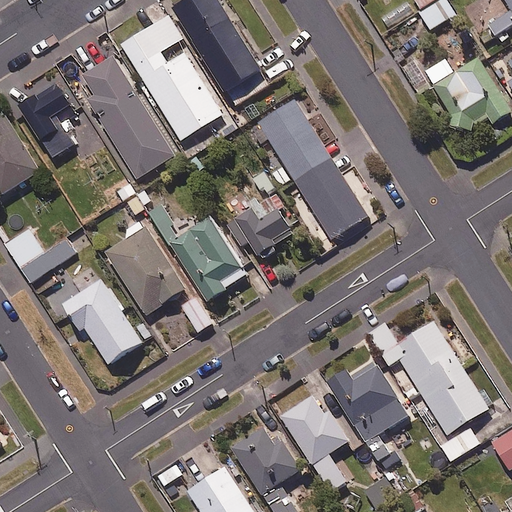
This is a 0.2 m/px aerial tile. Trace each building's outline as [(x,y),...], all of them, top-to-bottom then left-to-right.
[(199,0),(175,15),(234,111),(244,105),(272,87),(218,0),(199,0)] [(405,0),(403,0),(375,19),(385,34),(415,14),(405,0)] [(416,0),(424,13),(446,0),(416,0)] [(511,0),(504,0),(511,12),(488,28),(502,48),(511,41),(511,0)] [(423,18),(433,34),(451,22),(456,29),(462,25),(448,2),(423,18)] [(125,49),(184,144),(225,119),(188,58),(171,69),(163,56),(185,42),(171,20),(125,49)] [(177,159),(116,60),(82,82),(94,102),(90,105),(139,183),(177,159)] [(457,78),(447,62),(427,75),(466,139),(493,122),(498,131),(511,122),(511,110),(482,62),(457,78)] [(22,110),(55,163),(77,148),(75,144),(82,140),(71,123),(79,118),(59,86),(22,110)] [(296,101),(260,124),(334,241),(370,218),(296,101)] [(43,177),(9,122),(0,127),(0,194),(4,201),(43,177)] [(284,166),(272,175),(283,191),(295,182),(284,166)] [(267,174),(255,183),(267,199),(279,190),(267,174)] [(127,206),(136,220),(148,212),(146,209),(154,203),(147,192),(127,206)] [(287,210),(279,197),(263,208),(258,200),(245,208),(250,215),(230,229),(245,252),(252,248),(261,262),(308,231),(292,207),(287,210)] [(214,221),(182,241),(174,229),(176,227),(163,206),(150,214),(210,307),(229,295),(227,292),(250,277),(214,221)] [(150,320),(190,294),(149,232),(147,233),(142,226),(125,237),(130,245),(109,258),(150,320)] [(47,256),(30,230),(6,245),(33,286),(78,256),(69,242),(47,256)] [(65,310),(75,326),(82,337),(88,333),(113,371),(147,349),(144,345),(157,337),(146,322),(134,330),(92,266),(70,280),(82,299),(65,310)] [(215,327),(199,300),(185,309),(201,336),(215,327)] [(445,445),(442,447),(453,466),(482,447),(471,429),(493,415),(437,327),(402,349),(388,328),(372,338),(392,369),(402,363),(428,403),(421,407),(441,439),(445,445)] [(331,390),(392,484),(399,480),(391,469),(403,461),(397,452),(392,455),(381,440),(412,420),(378,367),(355,382),(352,376),(331,390)] [(317,469),(333,459),(352,447),(333,416),(328,419),(316,401),(284,421),(315,470),(317,469)] [(275,443),(268,432),(235,453),(273,511),(298,511),(283,488),(304,475),(281,440),(275,443)] [(511,471),(511,432),(493,444),(511,473),(511,471)] [(351,487),(333,459),(317,469),(335,497),(351,487)] [(254,511),(228,472),(191,496),(201,511),(254,511)] [(399,498),(389,482),(367,494),(377,511),(399,498)] [(428,511),(416,492),(403,501),(409,511),(428,511)] [(500,511),(492,497),(481,503),(486,511),(500,511)]
